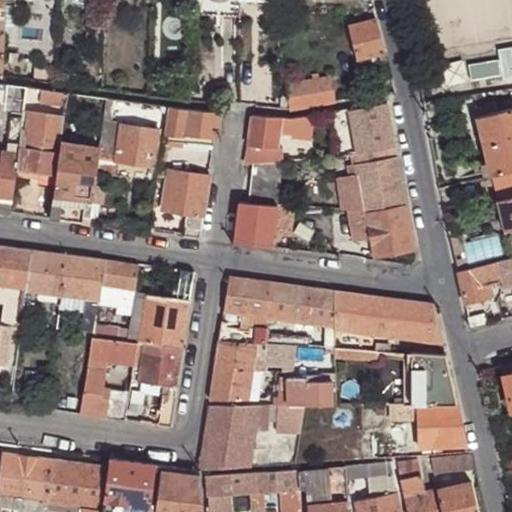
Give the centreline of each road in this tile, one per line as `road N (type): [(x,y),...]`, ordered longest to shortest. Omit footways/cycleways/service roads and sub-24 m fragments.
road 1 (residential): [(0,423),(182,445),(215,258)]
road 2 (unclassified): [(385,0),(448,292)]
road 3 (residential): [(448,292),(215,258)]
road 4 (residential): [(215,258),(0,230)]
road 5 (unclassified): [(466,357),(497,511)]
road 6 (residential): [(215,258),(235,112)]
